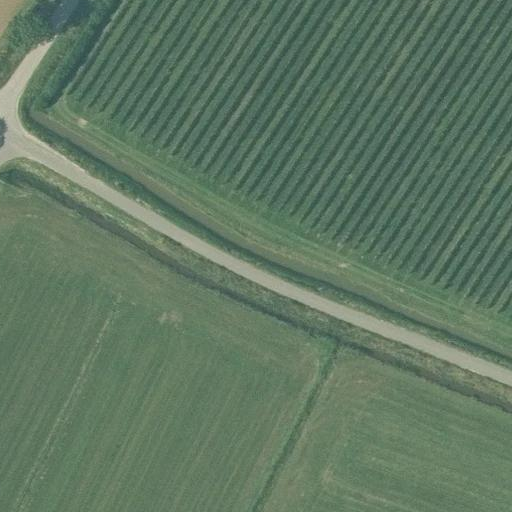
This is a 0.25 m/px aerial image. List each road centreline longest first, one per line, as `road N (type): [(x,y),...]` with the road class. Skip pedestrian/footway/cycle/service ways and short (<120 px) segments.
road 1 (unclassified): [(511,380),(222,261),(0,130)]
road 2 (unclassified): [(0,106),(67,0)]
